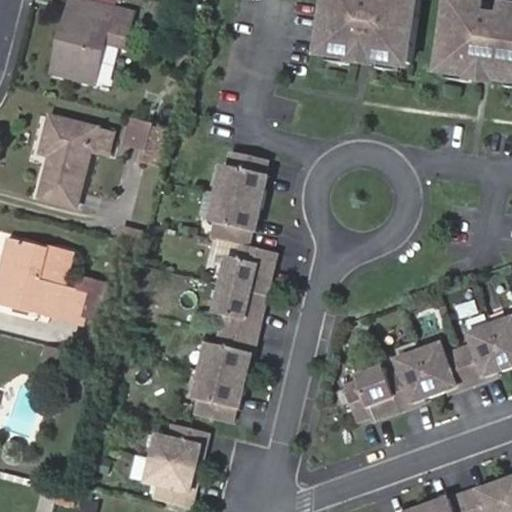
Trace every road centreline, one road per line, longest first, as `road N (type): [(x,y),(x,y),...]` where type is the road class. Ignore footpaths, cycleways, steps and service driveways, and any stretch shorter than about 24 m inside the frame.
road 1 (residential): [(273,509),(343,234)]
road 2 (residential): [(343,234),(369,240),(392,233),(406,215),(412,181),(398,159),(358,147),(333,161),(319,196),(328,221)]
road 3 (residential): [(511,425),(273,509)]
